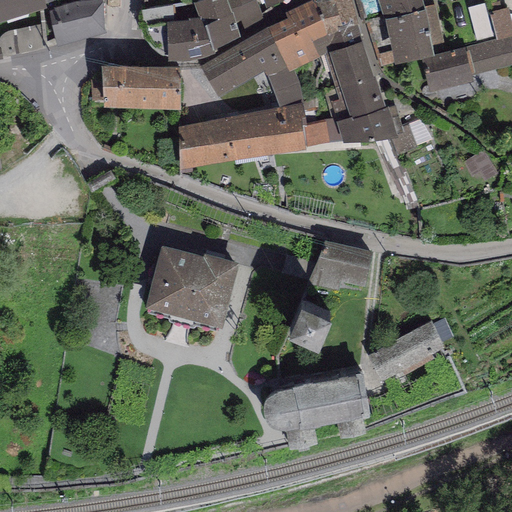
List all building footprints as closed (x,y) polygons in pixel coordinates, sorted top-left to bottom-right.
[(0,0),(0,9),(6,8),(31,0),(0,0)] [(103,0),(68,0),(47,5),(56,40),(104,27),(103,0)] [(172,0),(166,0),(141,3),(143,20),(166,17),(167,52),(182,52),(192,51),(200,50),(207,47),(212,44),(216,42),(206,14),(199,9),(199,8),(188,9),(189,11),(175,12),(172,0)] [(232,3),(231,0),(195,0),(199,8),(199,9),(206,14),(216,42),(240,29),(232,3)] [(231,0),(232,3),(240,29),(265,17),(258,0),(231,0)] [(327,26),(316,0),(296,0),(284,5),(286,10),(267,19),(287,60),(289,64),(319,50),(311,33),(327,26)] [(353,0),(316,0),(327,26),(357,17),(358,17),(353,0)] [(385,15),(384,9),(416,0),(357,0),(363,20),(385,15)] [(435,43),(425,0),(416,0),(384,9),(385,15),(363,20),(379,64),(398,60),(395,52),(435,43)] [(511,30),(511,17),(508,3),(490,8),(497,34),(511,30)] [(311,33),(319,50),(325,48),(330,46),(329,43),(362,32),(357,17),(327,26),(311,33)] [(287,60),(267,19),(200,58),(217,89),(264,64),(267,70),(287,60)] [(44,44),(41,21),(7,28),(0,33),(0,49),(1,53),(44,44)] [(330,46),(325,48),(339,95),(331,97),(336,113),(352,107),(352,110),(384,97),(375,67),(374,67),(362,32),(329,43),(330,46)] [(511,33),(469,45),(475,66),(471,67),(472,72),(511,61),(511,33)] [(469,45),(466,45),(465,41),(420,53),(429,87),(473,75),(472,72),(471,67),(475,66),(469,45)] [(103,53),(102,98),(181,94),(179,56),(103,53)] [(289,64),(287,60),(267,70),(278,100),(300,91),(289,64)] [(388,97),(384,97),(352,110),(352,107),(336,113),(337,115),(344,135),(397,127),(388,97)] [(298,98),(178,119),(179,162),(305,142),(305,139),(303,119),(298,98)] [(344,135),(337,115),(325,116),(329,138),(344,137),(344,135)] [(305,139),(329,138),(325,116),(303,119),(305,139)] [(371,245),(293,225),(281,271),(360,291),(371,245)] [(239,261),(161,242),(145,304),(181,313),(223,324),(239,261)] [(317,319),(328,291),(300,279),(288,307),(317,319)] [(444,340),(431,316),(371,350),(381,373),(444,340)] [(370,395),(366,367),(276,381),(268,387),(266,397),(267,406),(272,415),(283,420),(286,421),(290,440),(315,434),(311,416),(335,411),(339,429),(363,424),(360,408),(372,406),(370,395)]
